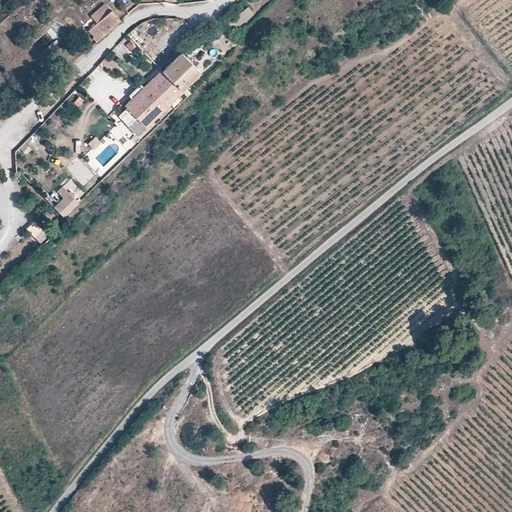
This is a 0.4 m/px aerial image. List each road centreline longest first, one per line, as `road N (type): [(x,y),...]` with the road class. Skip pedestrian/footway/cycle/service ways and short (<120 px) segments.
road 1 (unclassified): [(53,511),(171,377),(411,176),(511,103)]
road 2 (unclassified): [(226,0),(130,21),(0,136)]
